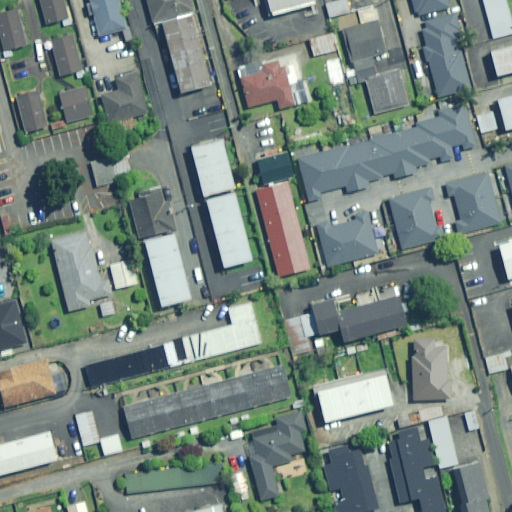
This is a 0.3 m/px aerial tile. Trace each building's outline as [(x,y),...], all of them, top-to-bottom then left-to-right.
[(63,0),(41,0),(48,24),(69,18),(63,0)] [(119,0),(90,0),(100,35),(126,29),(119,0)] [(194,0),(157,0),(182,94),(217,85),(194,0)] [(266,0),(270,13),(275,12),(276,16),(315,6),(314,1),(313,0),(266,0)] [(350,14),(346,0),(326,5),(329,19),(350,14)] [(411,0),(417,18),(440,12),(448,9),(445,0),(411,0)] [(511,23),(505,0),(481,0),(493,41),(511,35),(511,23)] [(17,12),(0,16),(0,30),(5,50),(25,46),(17,12)] [(455,15),(424,23),(426,30),(420,31),(422,38),(438,99),(470,91),(461,55),(459,56),(455,41),(462,40),(455,15)] [(385,55),(376,21),(343,30),(358,85),(365,83),(373,113),(406,104),(398,72),(377,78),(372,59),(385,55)] [(336,52),(332,35),(309,41),(313,58),(336,52)] [(72,37),(56,41),(63,73),(80,69),(72,37)] [(511,74),(511,47),(491,54),(497,78),(511,74)] [(290,85),(302,82),(296,57),(262,66),(264,75),(241,81),(248,109),(276,102),(279,111),(296,107),(290,85)] [(141,82),(102,92),(111,123),(150,113),(141,82)] [(84,88),(60,96),(69,123),(93,116),(84,88)] [(39,92),(20,96),(27,131),(46,127),(39,92)] [(511,130),(511,96),(497,101),(505,132),(511,130)] [(416,122),(418,126),(392,134),(392,133),(367,139),(368,142),(297,159),(308,203),(322,200),(320,194),(346,188),(347,194),(370,188),(368,182),(393,176),(394,180),(417,174),(415,169),(429,165),(428,161),(438,158),(439,163),(454,160),(451,148),(461,146),(463,151),(479,147),(476,136),(474,137),(466,104),(434,112),(435,116),(416,122)] [(494,113),(475,117),(480,136),(498,132),(494,113)] [(223,138),(194,147),(208,195),(237,187),(223,138)] [(287,153),(256,161),(263,187),(254,190),(278,280),(310,272),(287,181),(294,179),(287,153)] [(130,180),(123,155),(90,163),(96,188),(130,180)] [(501,225),(488,174),(446,185),(449,197),(454,196),(460,222),(455,223),(458,236),(501,225)] [(167,189),(136,197),(166,308),(197,300),(167,189)] [(432,200),(429,189),(389,199),(401,251),(450,239),(447,225),(436,228),(429,200),(432,200)] [(236,193),(210,200),(227,267),(253,260),(236,193)] [(378,254),(367,213),(356,215),(358,221),(330,229),(328,224),(316,227),(328,269),(378,254)] [(20,233),(16,214),(1,217),(5,236),(20,233)] [(98,276),(87,232),(50,241),(68,313),(91,308),(89,302),(111,296),(105,274),(98,276)] [(511,241),(508,243),(509,245),(500,248),(508,279),(511,278),(511,241)] [(132,262),(109,267),(115,291),(138,286),(132,262)] [(318,334),(319,338),(340,332),(343,344),(406,327),(398,298),(338,314),(333,299),(310,305),(313,315),(285,322),(290,341),(318,334)] [(232,326),(85,365),(92,389),(263,343),(252,302),(227,309),(232,326)] [(115,302),(98,305),(101,320),(118,318),(115,302)] [(0,319),(9,318),(6,307),(0,308),(0,319)] [(450,401),(447,337),(414,339),(414,358),(411,358),(413,402),(450,401)] [(47,363),(0,375),(0,387),(5,408),(55,395),(47,363)] [(282,366),(123,409),(131,438),(290,396),(282,366)] [(387,373),(320,389),(327,417),(394,400),(387,373)] [(91,412),(75,416),(83,448),(99,443),(91,412)] [(270,467),(302,459),(290,415),(274,419),(277,433),(252,440),(257,456),(249,458),(260,502),(278,497),(270,467)] [(445,511),(435,471),(458,466),(447,421),(397,433),(399,442),(388,444),(392,460),(389,461),(400,505),(419,500),(421,511),(445,511)] [(46,425),(0,438),(0,471),(55,456),(46,425)] [(122,453),(118,436),(100,441),(105,457),(122,453)] [(349,453),(348,448),(328,453),(331,465),(323,467),(330,492),(342,490),(345,503),(333,506),(334,511),(372,511),(378,511),(367,468),(365,469),(360,450),(349,453)] [(217,485),(215,465),(125,476),(127,495),(217,485)] [(487,511),(478,466),(452,471),(460,511),(487,511)] [(86,511),(81,489),(63,494),(67,511),(86,511)] [(224,511),(221,503),(190,511),(224,511)]
